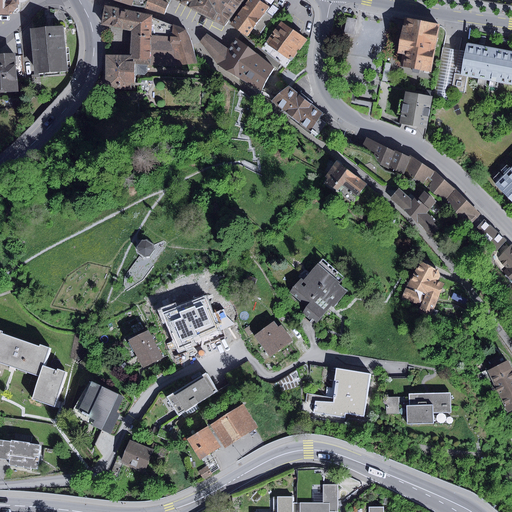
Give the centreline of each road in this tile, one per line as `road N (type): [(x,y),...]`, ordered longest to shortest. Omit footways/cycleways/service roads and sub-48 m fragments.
road 1 (residential): [(401,368),(318,353),(272,376),(247,353),(226,350),(150,392),(98,471),(0,484)]
road 2 (residential): [(331,0),(319,61),(337,105),(426,148),(511,230)]
road 3 (primary): [(471,511),(315,450),(272,458),(171,511)]
road 4 (primary): [(79,0),(94,39),(87,78),(0,171)]
road 5 (secondary): [(374,0),(511,22)]
